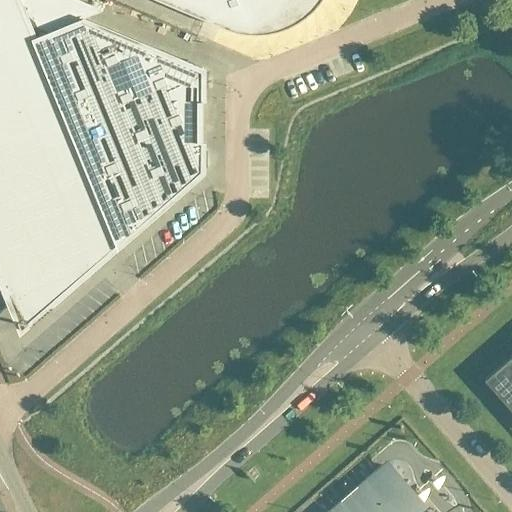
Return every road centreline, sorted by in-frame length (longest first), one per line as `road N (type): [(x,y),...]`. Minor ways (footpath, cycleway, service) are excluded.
road 1 (unclassified): [(452,0),(253,87),(237,105),(233,207),(218,233),(0,418)]
road 2 (primary): [(368,334),(195,488)]
road 3 (unclassified): [(368,334),(511,496)]
